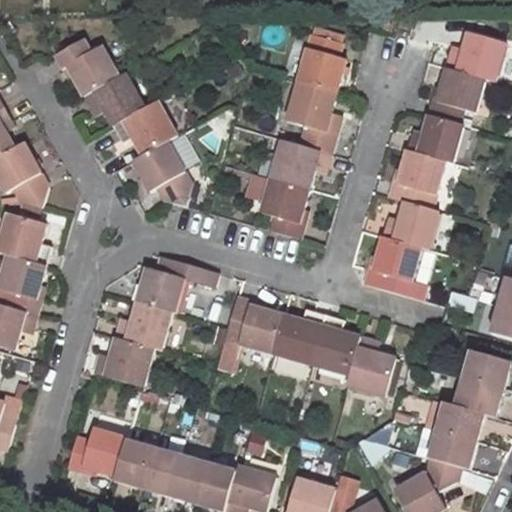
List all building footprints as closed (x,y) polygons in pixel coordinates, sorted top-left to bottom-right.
[(452,56),(448,69),(486,80),(496,83),(507,45),(469,34),(461,58),(452,56)] [(348,61),(339,59),(344,45),(313,36),(299,84),(338,95),(348,61)] [(87,42),(57,58),(64,70),(69,67),(86,98),(121,78),(104,48),(94,53),(87,42)] [(434,102),(429,117),(461,126),(465,110),(476,113),(486,80),(448,69),(438,103),(434,102)] [(121,78),(86,98),(93,111),(103,106),(114,127),(146,109),(127,75),(121,78)] [(299,84),(288,123),(306,128),(301,146),(332,155),(341,123),(330,120),(338,95),(299,84)] [(146,109),(114,127),(121,139),(131,135),(143,157),(169,143),(178,137),(159,102),(146,109)] [(0,158),(16,150),(3,128),(13,123),(6,109),(0,111),(0,158)] [(413,137),(409,152),(447,163),(454,165),(465,127),(461,126),(429,117),(423,141),(413,137)] [(283,141),(272,180),(310,191),(316,168),(327,171),(332,155),(301,146),(283,141)] [(143,157),(134,162),(151,192),(158,188),(164,202),(187,208),(189,201),(193,187),(169,143),(143,157)] [(16,150),(0,158),(0,181),(6,193),(14,189),(21,203),(43,209),(49,186),(25,144),(16,150)] [(394,184),(390,199),(405,203),(433,211),(447,163),(409,152),(399,186),(394,184)] [(264,209),(272,180),(262,177),(254,206),(264,209)] [(274,219),(271,232),(302,240),(306,225),(301,223),(310,191),(272,180),(264,209),(262,215),(274,219)] [(198,203),(202,190),(193,187),(189,201),(198,203)] [(388,224),(384,239),(423,250),(429,251),(441,214),(433,211),(405,203),(399,228),(388,224)] [(10,215),(0,248),(0,253),(8,256),(47,267),(51,253),(41,250),(48,226),(10,215)] [(371,271),(366,286),(423,303),(428,288),(413,284),(423,250),(384,239),(375,272),(371,271)] [(509,280),(511,280),(511,249),(503,278),(509,280)] [(42,302),(37,300),(47,267),(8,256),(0,286),(0,305),(38,316),(42,302)] [(148,270),(138,304),(174,314),(177,315),(186,282),(216,290),(220,273),(162,257),(158,273),(148,270)] [(511,280),(509,280),(501,308),(511,310),(511,280)] [(453,292),(450,307),(476,313),(480,298),(453,292)] [(230,330),(226,342),(219,368),(234,373),(241,346),(274,355),(285,317),(252,308),(253,303),(238,299),(230,330)] [(121,325),(117,340),(155,350),(162,353),(174,314),(138,304),(132,328),(121,325)] [(0,305),(0,347),(16,352),(22,327),(33,330),(38,316),(0,305)] [(511,310),(501,308),(492,337),(511,341),(511,310)] [(285,317),(274,355),(313,367),(327,317),(311,313),(307,324),(285,317)] [(362,339),(340,333),(343,322),(327,317),(313,367),(351,378),(362,339)] [(398,361),(374,354),(378,343),(362,339),(351,378),(348,388),(387,399),(398,361)] [(99,360),(96,374),(145,389),(155,350),(117,340),(111,363),(99,360)] [(511,363),(473,353),(466,381),(506,392),(510,377),(511,368),(511,363)] [(466,381),(458,409),(498,420),(502,406),(506,392),(466,381)] [(7,404),(0,402),(0,449),(10,451),(23,402),(8,399),(7,404)] [(447,406),(439,433),(480,445),(483,431),(487,417),(458,409),(447,406)] [(78,437),(69,469),(83,473),(85,468),(101,473),(118,478),(129,442),(130,440),(96,430),(93,442),(78,437)] [(439,433),(431,460),(462,469),(472,472),(476,456),(480,445),(439,433)] [(129,442),(118,478),(117,483),(132,487),(145,490),(156,450),(129,442)] [(156,450),(145,490),(160,495),(172,499),(183,458),(156,450)] [(183,458),(172,499),(187,503),(199,506),(211,466),(183,458)] [(443,511),(447,510),(438,495),(458,483),(462,469),(431,460),(427,474),(397,491),(409,511),(443,511)] [(211,466),(199,506),(213,510),(219,511),(228,511),(239,474),(211,466)] [(239,474),(228,511),(243,511),(245,506),(256,510),(262,511),(269,511),(278,479),(241,467),(239,474)] [(463,484),(489,495),(494,482),(468,471),(463,484)] [(337,492),(331,511),(384,511),(378,501),(357,511),(348,511),(349,511),(357,482),(341,478),(337,492)] [(299,481),(290,511),(331,511),(337,492),(299,481)]
